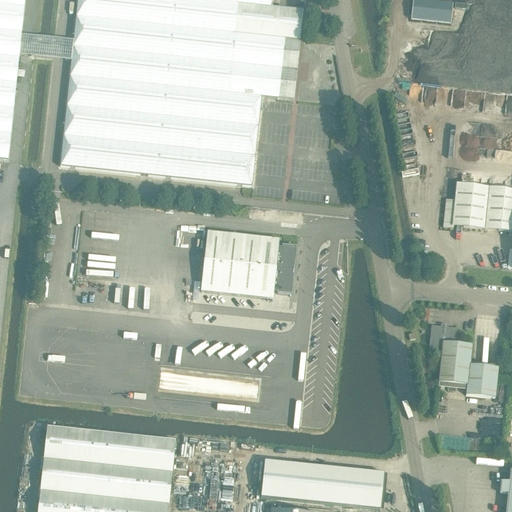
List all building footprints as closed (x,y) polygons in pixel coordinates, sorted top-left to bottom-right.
[(19,59),(19,56),(21,38),(25,0),(0,0),(0,161),(8,163),(19,59)] [(48,40),(46,59),(71,62),(60,168),(252,188),(261,98),(277,100),(293,102),(299,42),(303,12),(271,8),(271,0),(77,0),(73,42),(48,40)] [(411,20),(451,25),(453,5),(413,0),(411,20)] [(74,43),(21,38),(19,59),(72,65),(74,43)] [(446,201),(443,229),(453,230),(453,227),(511,233),(511,191),(457,186),(455,202),(446,201)] [(278,247),(279,241),(207,234),(203,272),(201,293),(272,301),(273,295),(291,297),(292,277),(293,272),(296,249),(278,247)] [(454,345),(456,331),(432,328),(429,353),(441,354),(438,384),(466,387),(465,397),(494,400),(498,369),(469,366),(472,346),(454,345)] [(296,354),(289,415),(320,419),(327,357),(296,354)] [(37,511),(167,511),(175,443),(47,429),(37,511)] [(260,499),(380,511),(384,475),(264,463),(260,499)]
